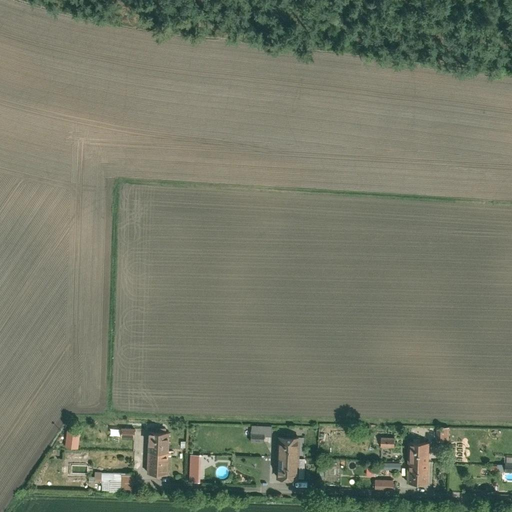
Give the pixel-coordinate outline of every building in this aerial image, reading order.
[(323,419),(315,419),(314,437),(322,437),(323,419)] [(136,421),(116,420),(115,442),(135,443),(136,421)] [(449,438),(449,426),(439,425),(439,438),(449,438)] [(248,428),(248,436),(260,436),(260,428),(248,428)] [(149,430),(149,450),(171,449),(171,429),(149,430)] [(81,431),(68,430),(67,446),(80,447),(81,431)] [(376,439),(376,441),(390,441),(390,430),(376,430),(376,432),(369,432),(369,439),(376,439)] [(278,435),(278,456),(300,456),(300,435),(278,435)] [(409,440),(408,460),(430,460),(431,440),(409,440)] [(149,450),(148,472),(170,473),(170,454),(174,453),(174,449),(171,449),(149,450)] [(278,456),(278,477),(299,477),(300,456),(278,456)] [(408,460),(408,480),(429,481),(430,460),(408,460)] [(129,486),(129,467),(97,466),(97,486),(129,486)] [(390,473),(371,472),(371,484),(389,484),(390,473)]
